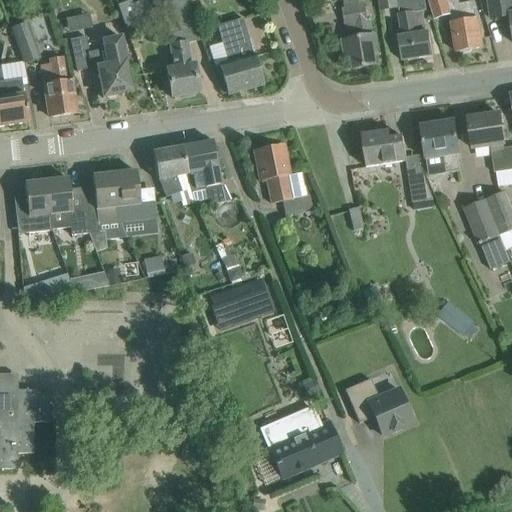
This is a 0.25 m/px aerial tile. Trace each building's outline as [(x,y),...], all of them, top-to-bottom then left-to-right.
[(131,0),(129,0),(118,4),(128,34),(137,31),(138,26),(141,24),(132,3),(131,0)] [(150,0),(154,9),(170,3),(180,32),(168,34),(171,46),(170,46),(174,69),(166,70),(171,96),(171,98),(199,92),(199,91),(194,65),(190,65),(186,43),(201,41),(187,3),(185,0),(150,0)] [(349,40),(343,41),(346,58),(352,57),(354,69),(377,65),(376,56),(375,55),(380,54),(377,34),(375,34),(372,21),(368,22),(365,5),(363,0),(343,0),(345,8),(343,9),(346,26),(356,24),(358,37),(349,39),(349,40)] [(379,0),(380,4),(381,9),(399,7),(399,0),(398,0),(379,0)] [(429,0),(435,18),(451,13),(453,22),(452,22),(457,52),(484,48),(479,18),(476,18),(474,10),(473,11),(471,1),(460,3),(459,0),(429,0)] [(511,0),(486,0),(489,21),(511,17),(511,0)] [(427,32),(423,11),(399,15),(402,37),(399,37),(403,61),(433,56),(429,32),(427,32)] [(70,31),(93,26),(90,13),(67,18),(70,31)] [(262,84),(260,75),(254,56),(243,19),(217,26),(228,62),(219,65),(228,94),(262,84)] [(26,23),(11,28),(23,62),(37,57),(26,23)] [(84,36),(70,39),(76,71),(96,67),(103,98),(106,98),(109,100),(115,98),(117,95),(132,92),(120,37),(102,41),(103,48),(87,51),(84,36)] [(50,63),(41,65),(44,84),(43,84),(46,101),(47,101),(50,118),(76,114),(71,80),(65,81),(62,58),(49,60),(50,63)] [(0,127),(29,123),(24,94),(23,94),(21,79),(0,82),(0,127)] [(511,148),(506,149),(501,114),(469,119),(474,149),(492,146),(495,173),(511,170),(511,148)] [(422,126),(423,136),(427,159),(445,156),(448,174),(461,172),(458,155),(460,154),(455,121),(422,126)] [(362,135),(364,145),(367,168),(408,161),(404,137),(391,139),(390,131),(362,135)] [(191,193),(194,200),(206,199),(208,207),(231,202),(224,186),(221,187),(217,169),(218,169),(213,141),(211,142),(182,148),(186,175),(184,175),(191,193)] [(255,152),(257,162),(261,182),(266,181),(271,204),(282,202),(285,216),(303,212),(302,211),(311,209),(308,196),(306,197),(301,174),(289,177),(283,147),(255,152)] [(154,152),(152,153),(157,180),(159,180),(166,197),(178,193),(183,207),(195,203),(194,200),(191,193),(184,175),(186,175),(182,148),(154,153),(154,152)] [(114,174),(120,224),(121,225),(157,221),(155,204),(153,204),(153,198),(144,189),(138,190),(136,171),(114,174)] [(96,207),(84,208),(86,227),(88,234),(99,233),(98,228),(121,225),(120,224),(118,208),(114,174),(92,176),(96,207)] [(425,175),(410,177),(413,210),(435,207),(434,199),(425,175)] [(46,181),(47,191),(50,215),(69,213),(72,236),(88,234),(86,227),(84,208),(72,210),(68,179),(46,181)] [(24,184),(28,216),(24,217),(26,233),(50,231),(48,215),(50,215),(47,191),(46,181),(24,184)] [(487,200),(501,235),(511,230),(511,207),(506,192),(487,200)] [(480,244),(481,244),(500,236),(501,235),(487,200),(466,208),(480,244)] [(364,229),(358,208),(348,210),(354,232),(364,229)] [(289,220),(284,222),(273,225),(280,248),(297,243),(289,220)] [(500,236),(481,244),(491,270),(511,262),(500,236)] [(243,278),(233,254),(227,256),(221,244),(215,247),(231,283),(243,278)] [(181,257),(184,269),(196,265),(192,254),(181,257)] [(164,268),(161,257),(145,261),(148,272),(164,268)] [(119,269),(108,270),(109,284),(120,283),(119,269)] [(223,270),(216,273),(221,285),(228,282),(223,270)] [(60,298),(75,295),(69,280),(67,274),(53,279),(59,295),(60,298)] [(80,277),(69,280),(75,295),(84,293),(83,292),(80,277)] [(329,282),(325,278),(319,279),(317,285),(321,290),(328,288),(329,282)] [(362,291),(367,307),(381,303),(375,287),(362,291)] [(235,299),(243,323),(274,312),(265,288),(264,288),(240,297),(235,299)] [(325,293),(317,295),(319,301),(327,299),(325,293)] [(461,313),(451,325),(464,335),(474,322),(461,313)] [(332,324),(330,316),(315,319),(317,328),(332,324)] [(33,454),(33,423),(49,423),(49,391),(15,391),(0,375),(0,469),(18,470),(18,454),(33,454)] [(370,380),(345,391),(359,424),(374,418),(382,436),(413,422),(399,390),(379,399),(370,380)] [(306,397),(315,392),(317,392),(312,381),(311,382),(301,386),(306,397)] [(341,453),(328,424),(296,439),(287,420),(262,431),(282,479),(341,453)]
